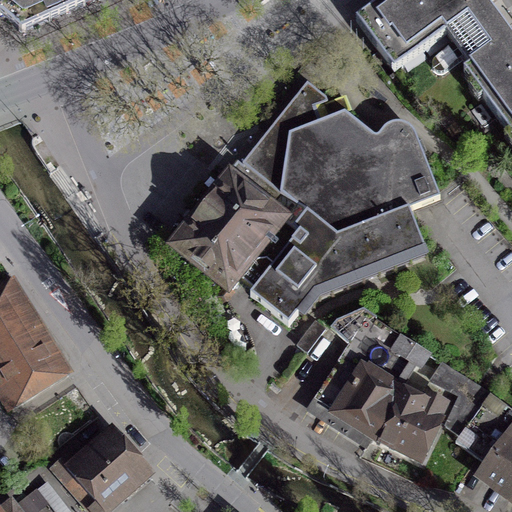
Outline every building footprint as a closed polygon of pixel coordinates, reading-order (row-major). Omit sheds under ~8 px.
[(0,0),(0,16),(9,24),(22,34),(96,0),(0,0)] [(462,61),(470,71),(509,42),(485,10),(498,1),(497,0),(389,0),(357,24),(394,76),(446,38),(453,48),(434,62),(431,67),(433,72),(437,75),(443,75),(462,61)] [(511,39),(509,42),(470,71),(464,75),(511,140),(511,39)] [(288,329),(315,295),(424,251),(409,212),(440,200),(437,194),(414,135),(409,129),(402,126),(396,125),(387,128),(382,134),(378,138),(372,137),(344,114),(329,122),(322,106),(328,104),(326,100),(307,85),(243,166),(252,174),(240,189),(230,181),(176,248),(232,292),(240,282),(254,293),(250,298),(288,329)] [(4,287),(0,289),(0,371),(16,398),(57,374),(4,287)] [(314,402),(374,439),(395,396),(398,388),(402,387),(424,352),(362,311),(336,322),(330,331),(347,346),(314,402)] [(446,428),(460,438),(490,396),(444,365),(432,384),(459,397),(446,428)] [(395,396),(374,439),(421,462),(448,407),(430,398),(424,410),(395,396)] [(511,411),(490,396),(460,438),(455,444),(490,469),(483,478),(511,498),(511,411)] [(66,458),(53,469),(78,496),(77,497),(90,511),(108,511),(121,501),(116,496),(144,471),(114,439),(78,471),(66,458)] [(18,511),(11,502),(0,510),(0,511),(18,511)]
